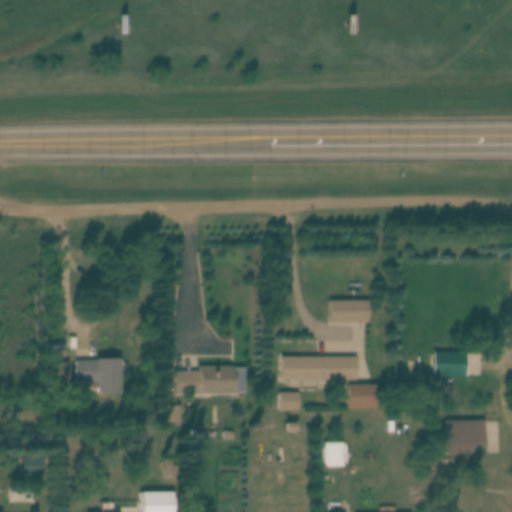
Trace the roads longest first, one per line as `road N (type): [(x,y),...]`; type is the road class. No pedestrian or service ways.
road 1 (residential): [(0,210),(432,196),(511,205)]
road 2 (primary): [(0,135),(270,133)]
road 3 (primary): [(270,133),(511,130)]
